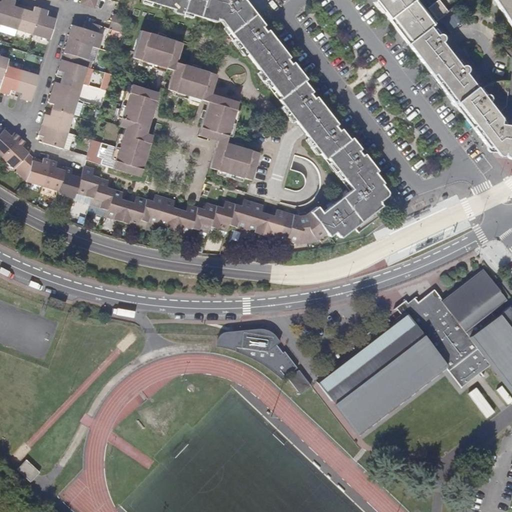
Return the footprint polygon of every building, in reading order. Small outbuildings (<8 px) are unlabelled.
[(13,6),(14,4),(15,2),(8,0),(7,0),(0,25),(17,30),(24,7),(16,5),(16,7),(13,6)] [(89,0),(87,7),(94,9),(97,0),(89,0)] [(147,0),(216,21),(217,18),(221,19),(223,18),(228,25),(223,28),(228,35),(230,33),(252,15),(240,0),(147,0)] [(432,24),(413,0),(373,0),(387,18),(395,28),(406,43),(406,42),(428,27),(432,24)] [(431,32),(428,27),(406,42),(434,78),(460,112),(476,132),(485,144),(490,152),(498,153),(505,153),(508,158),(511,158),(511,0),(493,0),(511,27),(511,117),(510,118),(509,125),(501,125),(502,117),(496,116),(496,114),(496,112),(497,111),(499,110),(501,109),(503,109),(506,81),(503,81),(499,81),(495,82),(490,83),(486,84),(484,86),(480,88),(476,90),(462,73),(465,71),(465,69),(465,67),(459,60),(455,63),(447,52),(439,42),(440,41),(441,39),(441,37),(440,35),(435,29),(431,32)] [(437,0),(428,7),(438,19),(448,10),(439,0),(437,0)] [(30,12),(31,9),(24,7),(17,30),(33,35),(40,9),(34,7),(33,10),(33,13),(30,12)] [(46,17),(47,14),(47,11),(40,9),(33,35),(49,40),(56,17),(50,15),(49,18),(46,17)] [(128,19),(115,15),(113,15),(111,22),(126,26),(128,19)] [(257,20),(252,15),(230,33),(235,39),(244,31),(243,30),(257,20)] [(295,120),(313,106),(310,102),(313,100),(313,97),(309,92),(311,90),(283,54),(281,54),(278,54),(277,55),(274,52),(279,48),(273,41),(268,44),(266,40),(269,37),(269,35),(257,20),(243,30),(244,31),(235,39),(276,91),(273,94),(295,120)] [(98,33),(101,26),(85,22),(83,29),(72,25),(68,39),(91,46),(98,48),(102,34),(98,33)] [(126,26),(111,22),(109,28),(124,33),(126,26)] [(200,99),(208,71),(177,61),(182,43),(140,29),(132,57),(139,59),(138,64),(151,68),(153,63),(172,69),(166,88),(200,99)] [(87,60),(91,46),(68,39),(61,60),(86,68),(90,69),(92,61),(87,60)] [(81,84),(86,68),(61,60),(58,70),(63,72),(62,78),(81,84)] [(10,89),(16,91),(22,72),(5,67),(1,83),(0,86),(0,92),(8,95),(10,89)] [(217,74),(208,71),(200,99),(209,101),(211,93),(217,74)] [(21,93),(20,98),(31,101),(38,76),(22,72),(16,91),(21,93)] [(76,100),(81,84),(62,78),(60,84),(55,82),(51,93),(76,100)] [(118,149),(111,168),(139,176),(152,134),(146,132),(158,92),(130,83),(125,103),(118,125),(123,127),(118,149)] [(313,106),(319,101),(311,90),(309,92),(313,97),(313,100),(310,102),(313,106)] [(72,117),(76,100),(51,93),(48,103),(53,105),(51,110),(72,117)] [(238,101),(211,93),(209,101),(201,126),(228,135),(238,103),(238,101)] [(78,101),(74,113),(79,115),(83,103),(78,101)] [(326,123),(333,118),(319,101),(313,106),(295,120),(297,124),(305,133),(308,137),(326,123)] [(66,133),(72,117),(51,110),(50,116),(45,115),(42,125),(66,133)] [(340,128),(333,118),(326,123),(330,127),(331,126),(333,126),(334,127),(336,128),(337,130),(340,128)] [(382,182),(370,167),(366,170),(363,166),(367,162),(340,128),(337,130),(336,128),(334,127),(333,126),(331,126),(330,127),(326,123),(308,137),(324,159),(327,157),(343,178),(340,180),(345,187),(347,185),(351,189),(347,193),(349,196),(345,201),(341,197),(321,212),(317,206),(305,215),(298,215),(276,208),(274,215),(268,213),(261,211),(263,204),(254,201),(243,198),(241,205),(235,203),(225,200),(223,207),(215,205),(206,202),(204,209),(197,207),(188,204),(185,210),(178,208),(173,207),(175,200),(164,197),(154,194),(153,200),(146,198),(136,195),(134,202),(127,200),(121,198),(123,191),(113,189),(107,187),(108,179),(99,177),(92,174),(94,168),(84,165),(80,175),(75,193),(92,198),(90,205),(98,208),(100,208),(106,209),(104,216),(120,221),(137,227),(139,220),(156,225),(172,230),(188,235),(191,228),(207,233),(209,226),(226,231),(228,224),(237,227),(236,228),(252,233),(253,232),(285,242),(285,240),(297,244),(316,241),(326,233),(329,237),(335,232),(337,235),(352,224),(354,227),(367,217),(365,214),(380,203),(379,201),(387,195),(386,191),(384,188),(380,184),(382,182)] [(62,149),(66,133),(42,125),(38,135),(43,137),(42,143),(62,149)] [(198,135),(218,140),(226,142),(228,135),(201,126),(198,135)] [(8,135),(10,133),(5,128),(3,130),(0,133),(0,156),(1,157),(19,138),(14,133),(12,135),(10,137),(8,135)] [(20,147),(22,144),(24,143),(19,138),(1,157),(13,168),(14,168),(16,165),(27,176),(33,158),(27,154),(30,151),(24,146),(22,149),(20,147)] [(218,140),(209,167),(229,173),(251,180),(259,152),(226,142),(218,140)] [(38,164),(39,160),(33,158),(27,176),(26,181),(41,186),(49,161),(42,159),(42,161),(40,165),(38,164)] [(54,169),(56,166),(56,164),(49,161),(41,186),(58,191),(65,169),(59,167),(57,170),(54,169)] [(15,171),(26,181),(27,176),(16,165),(14,168),(16,171),(15,171)] [(57,194),(73,199),(75,193),(80,175),(74,174),(73,177),(70,176),(72,173),(72,171),(65,169),(58,191),(57,194)] [(441,300),(433,290),(417,302),(414,298),(407,303),(405,300),(396,308),(402,316),(319,382),(360,434),(445,367),(461,387),(491,363),(511,389),(511,310),(508,306),(493,318),(488,311),(505,297),(482,268),(441,300)] [(287,377),(297,368),(284,351),(283,353),(282,353),(276,345),(277,345),(280,342),(279,342),(278,339),(276,336),(273,334),(271,332),(268,331),(267,331),(265,330),(264,330),(262,329),(259,329),(226,332),(225,332),(223,332),(222,333),(221,334),(220,335),(219,336),(218,337),(215,347),(220,348),(225,349),(232,351),(239,353),(247,357),(255,360),(261,364),(268,369),(277,375),(282,380),(287,377)] [(312,386),(299,371),(289,379),(301,395),(312,386)] [(494,412),(487,398),(479,402),(486,416),(494,412)] [(16,469),(18,471),(28,461),(26,459),(16,469)] [(40,473),(28,461),(18,471),(31,483),(38,475),(40,473)]
